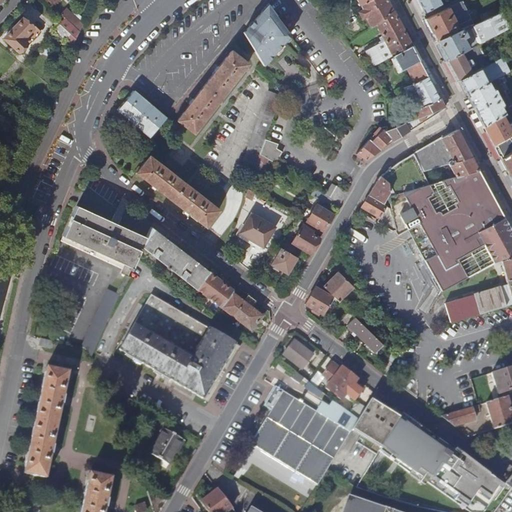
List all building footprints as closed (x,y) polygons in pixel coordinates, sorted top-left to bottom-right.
[(367,20),(371,27),(376,24),(393,11),(389,3),(387,0),(370,0),(361,5),(363,9),(359,12),(362,18),(367,16),(368,19),(367,20)] [(417,0),(424,12),(439,4),(437,0),(417,0)] [(472,24),(460,1),(427,18),(432,28),(438,40),(469,25),(472,24)] [(290,35),(268,5),(254,20),(253,21),(255,23),(249,29),(248,27),(243,33),(256,55),(263,65),(290,35)] [(479,14),(481,19),(495,13),(493,8),(479,14)] [(66,10),(60,15),(64,18),(80,34),(84,26),(66,10)] [(385,41),(381,42),(366,51),(373,66),(393,56),(412,46),(403,29),(393,11),(376,24),(382,35),(385,41)] [(23,18),(22,19),(33,29),(22,40),(25,44),(38,30),(24,17),(23,18)] [(54,33),(66,44),(67,43),(74,48),(79,36),(80,34),(64,18),(59,25),(54,33)] [(18,52),(25,44),(22,40),(33,29),(22,19),(18,23),(4,38),(18,52)] [(467,32),(473,29),(472,24),(469,25),(438,40),(441,44),(443,50),(448,59),(468,49),(466,45),(476,39),(474,34),(463,39),(460,33),(464,31),(467,32)] [(481,51),(477,43),(468,49),(448,59),(454,70),(459,80),(472,73),(465,60),(472,57),(472,55),(481,51)] [(393,56),(401,71),(407,68),(420,61),(416,54),(412,46),(393,56)] [(177,120),(194,133),(248,64),(231,51),(219,67),(218,66),(216,69),(214,70),(215,72),(194,99),(193,99),(191,100),(189,103),(190,104),(177,120)] [(467,94),(498,78),(510,72),(502,57),(472,73),(459,80),(463,87),(467,94)] [(403,88),(407,95),(415,91),(417,92),(417,94),(424,105),(439,98),(438,96),(429,79),(420,61),(407,68),(415,83),(403,88)] [(511,105),(498,78),(467,94),(474,109),(483,126),(502,116),(504,115),(504,114),(506,113),(511,109),(511,105)] [(150,137),(166,118),(150,104),(133,91),(117,110),(150,137)] [(242,162),(256,167),(260,156),(265,141),(281,96),(268,92),(242,162)] [(409,113),(413,120),(444,108),(442,103),(439,98),(424,105),(424,106),(409,113)] [(386,125),(382,127),(382,129),(376,135),(374,134),(369,140),(380,150),(429,117),(445,108),(444,108),(413,120),(387,131),(386,125)] [(511,127),(511,124),(506,113),(504,114),(504,115),(502,116),(509,129),(511,127)] [(511,127),(509,129),(502,116),(483,126),(485,129),(489,137),(494,145),(497,151),(501,158),(511,149),(511,127)] [(382,127),(380,127),(374,134),(376,135),(382,129),(382,127)] [(414,153),(413,154),(422,171),(448,163),(471,156),(464,143),(457,130),(414,153)] [(369,140),(355,154),(365,160),(380,150),(369,140)] [(279,146),(265,141),(260,156),(276,165),(283,153),(277,150),(279,146)] [(511,149),(501,158),(508,170),(510,176),(511,178),(511,149)] [(398,162),(380,176),(387,182),(388,194),(389,196),(429,184),(422,171),(413,154),(398,162)] [(207,226),(219,210),(150,156),(137,173),(152,185),(152,186),(155,188),(157,190),(159,189),(185,210),(185,211),(187,213),(190,215),(191,215),(207,226)] [(448,163),(456,177),(479,170),(475,163),(471,156),(448,163)] [(425,260),(431,257),(504,218),(499,207),(491,193),(479,170),(456,177),(442,181),(446,187),(449,186),(458,201),(455,202),(454,204),(456,207),(443,214),(441,211),(439,211),(436,212),(428,198),(433,195),(432,193),(433,193),(429,184),(389,196),(391,208),(393,219),(395,230),(397,234),(408,229),(412,237),(423,232),(432,245),(423,250),(420,252),(425,260)] [(379,178),(368,195),(389,207),(391,208),(389,196),(388,194),(387,182),(380,176),(379,178)] [(331,184),(325,194),(340,203),(346,192),(331,184)] [(324,202),(336,209),(340,203),(325,194),(322,193),(315,188),(311,196),(323,204),(324,202)] [(253,201),(255,194),(249,190),(249,191),(246,199),(253,201)] [(393,219),(389,207),(368,195),(362,207),(379,217),(376,222),(392,231),(395,230),(393,219)] [(307,222),(323,231),(329,221),(333,215),(322,209),(323,207),(320,205),(319,207),(308,201),(298,218),(306,223),(307,222)] [(121,273),(128,276),(136,258),(142,246),(144,241),(74,210),(61,240),(123,268),(121,273)] [(241,234),(265,248),(276,229),(252,215),(241,234)] [(425,260),(442,291),(468,277),(458,259),(485,244),(495,263),(501,261),(511,256),(511,231),(511,232),(504,218),(431,257),(425,260)] [(292,242),(310,254),(319,238),(311,233),(312,230),(303,225),(292,242)] [(155,256),(196,288),(209,271),(150,227),(144,241),(142,246),(155,256)] [(423,232),(412,237),(417,246),(420,252),(423,250),(432,245),(423,232)] [(281,250),(272,265),(287,273),(296,259),(281,250)] [(511,304),(511,256),(501,261),(507,284),(474,294),(474,295),(445,304),(451,322),(511,304)] [(196,288),(205,295),(210,289),(216,294),(212,300),(221,307),(232,292),(234,290),(218,278),(209,271),(196,288)] [(337,272),(323,287),(338,301),(352,287),(337,272)] [(331,297),(315,287),(305,304),(305,305),(316,310),(315,313),(318,315),(319,312),(322,314),(331,297)] [(205,295),(212,300),(216,294),(210,289),(205,295)] [(88,353),(91,358),(120,295),(108,290),(82,348),(86,349),(88,353)] [(221,307),(232,315),(243,301),(232,292),(221,307)] [(151,295),(119,349),(127,354),(165,376),(203,399),(219,371),(235,344),(187,317),(151,295)] [(251,307),(255,301),(248,295),(243,301),(232,315),(250,329),(261,316),(251,307)] [(340,321),(345,326),(346,326),(347,325),(354,317),(349,311),(340,321)] [(375,352),(383,344),(354,317),(347,325),(375,352)] [(295,341),(283,355),(302,370),(315,353),(313,351),(310,353),(295,341)] [(511,388),(511,365),(491,373),(497,393),(511,388)] [(323,375),(318,372),(309,382),(317,388),(325,378),(331,382),(326,388),(334,394),(349,374),(342,368),(339,372),(330,366),(323,375)] [(24,474),(45,479),(51,454),(54,455),(54,451),(55,448),(52,447),(61,404),(62,405),(62,404),(65,404),(65,401),(66,398),(63,398),(64,396),(63,396),(68,373),(46,368),(24,474)] [(307,384),(309,382),(295,372),(291,377),(300,384),(303,380),(307,384)] [(354,384),(357,380),(349,374),(334,394),(341,399),(345,394),(354,401),(362,391),(354,384)] [(301,403),(302,401),(298,398),(297,400),(274,387),(263,405),(272,410),(250,445),(317,486),(351,431),(358,420),(349,413),(332,402),(329,407),(321,402),(320,404),(316,412),(301,403)] [(486,403),(494,429),(511,423),(511,417),(506,397),(486,403)] [(399,418),(370,400),(365,408),(358,420),(351,431),(360,437),(357,443),(377,455),(380,449),(398,420),(399,418)] [(365,408),(356,402),(349,413),(358,420),(365,408)] [(475,419),(473,413),(471,407),(441,416),(454,425),(475,419)] [(403,423),(398,420),(380,449),(381,450),(385,453),(406,468),(405,471),(424,484),(426,482),(468,511),(485,511),(502,486),(494,479),(481,469),(470,461),(460,453),(455,460),(450,456),(455,449),(442,441),(442,440),(439,445),(404,421),(403,423)] [(181,449),(186,440),(165,428),(150,453),(169,465),(179,449),(181,449)] [(385,453),(381,450),(369,470),(373,473),(385,453)] [(104,511),(105,507),(108,508),(109,505),(110,501),(106,501),(111,478),(88,474),(79,511),(104,511)] [(159,511),(167,501),(146,487),(153,511),(159,511)] [(235,511),(218,490),(201,503),(208,511),(226,511),(230,510),(231,511),(235,511)] [(400,511),(351,498),(346,511),(256,511),(253,510),(251,511),(400,511)] [(144,502),(134,506),(136,511),(142,511),(146,511),(144,502)]
